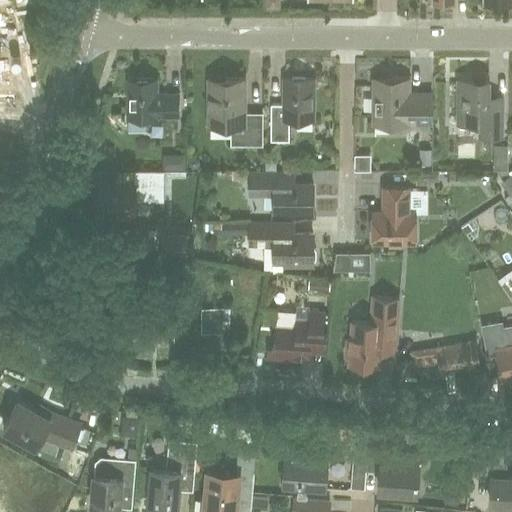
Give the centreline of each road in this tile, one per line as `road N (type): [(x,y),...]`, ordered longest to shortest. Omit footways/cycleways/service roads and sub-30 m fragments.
road 1 (residential): [(511,414),(122,386),(76,377),(0,342)]
road 2 (residential): [(346,39),(126,38),(79,27)]
road 3 (tertiary): [(0,255),(49,133),(79,27)]
road 4 (residential): [(344,242),(346,39)]
road 5 (residential): [(511,40),(385,39)]
